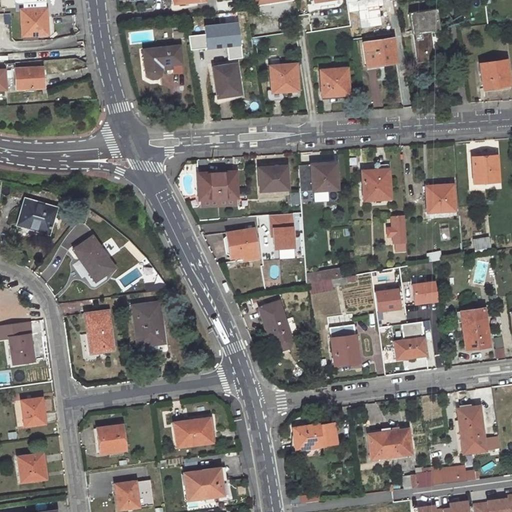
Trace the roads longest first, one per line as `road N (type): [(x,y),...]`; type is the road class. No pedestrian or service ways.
road 1 (unclassified): [(136,145),(511,121)]
road 2 (unclassified): [(252,404),(511,370)]
road 3 (tertiary): [(244,377),(136,145)]
road 4 (residential): [(244,377),(68,402)]
road 5 (residential): [(68,402),(43,299),(0,268)]
road 6 (tertiary): [(136,145),(109,76),(96,0)]
road 7 (unclassified): [(136,145),(0,145)]
road 8 (unknown): [(301,0),(314,134)]
